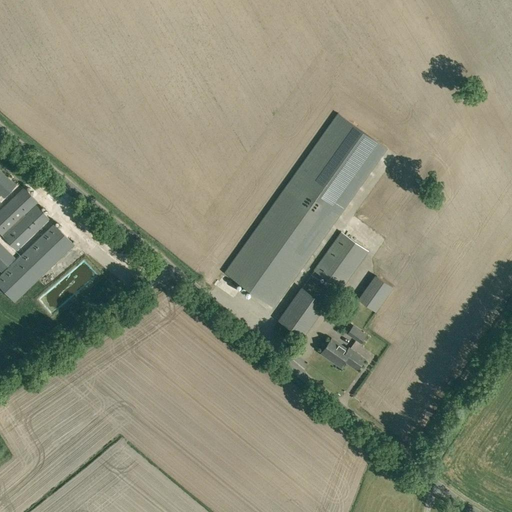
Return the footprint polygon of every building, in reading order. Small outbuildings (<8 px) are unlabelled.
[(275,305),(387,148),(338,113),(226,270),(227,270),(226,271),(275,305)] [(0,194),(4,198),(16,185),(0,169),(0,194)] [(24,188),(17,195),(16,194),(0,209),(0,233),(2,236),(30,209),(29,208),(37,201),(24,188)] [(37,205),(30,212),(29,211),(3,237),(17,251),(43,226),(42,225),(49,218),(37,205)] [(0,286),(14,301),(74,244),(54,224),(0,275),(0,286)] [(341,289),(368,251),(342,231),(314,270),(341,289)] [(15,258),(0,242),(0,270),(1,271),(15,258)] [(84,276),(94,267),(87,260),(53,290),(56,293),(59,291),(65,297),(70,293),(73,295),(77,291),(70,283),(68,284),(66,281),(78,270),(84,276)] [(376,312),(393,287),(377,276),(359,300),(376,312)] [(302,336),(326,304),(303,287),(279,319),(302,336)] [(355,339),(361,342),(366,335),(360,331),(355,339)] [(347,350),(347,349),(346,348),(341,345),(341,346),(331,339),(321,353),(340,366),(343,361),(344,360),(357,370),(365,359),(349,348),(347,350)]
